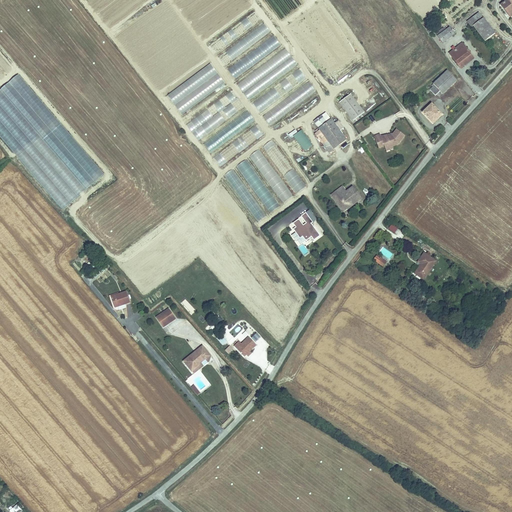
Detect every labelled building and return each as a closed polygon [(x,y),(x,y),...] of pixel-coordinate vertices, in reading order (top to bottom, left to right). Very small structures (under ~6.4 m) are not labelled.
[(511,6),(511,0),(501,0),(498,3),(505,12),(511,6)] [(255,11),(209,44),(215,52),(261,20),(255,11)] [(482,15),(472,22),(484,38),(494,30),(482,15)] [(224,65),(270,31),(264,23),(218,57),(224,65)] [(446,25),(436,32),(440,38),(450,31),(446,25)] [(234,79),(281,45),(274,35),(227,69),(234,79)] [(461,39),(458,41),(466,52),(469,49),(461,39)] [(466,52),(458,41),(447,49),(455,60),(466,52)] [(237,83),(249,100),(298,64),(285,48),(237,83)] [(466,52),(455,60),(457,64),(469,55),(466,52)] [(167,94),(181,114),(225,83),(211,63),(167,94)] [(456,75),(446,66),(431,81),(433,83),(430,87),(434,92),(440,86),(442,89),(456,75)] [(299,68),(252,103),(260,112),(306,78),(299,68)] [(0,135),(62,210),(104,175),(19,73),(0,89),(0,135)] [(268,124),(317,92),(310,82),(262,114),(268,124)] [(213,117),(218,125),(244,107),(233,90),(185,123),(197,141),(213,130),(207,121),(213,117)] [(340,102),(354,121),(366,112),(351,93),(340,102)] [(440,110),(431,101),(423,109),(432,118),(440,110)] [(248,111),(203,143),(210,153),(255,120),(248,111)] [(330,115),(317,124),(333,146),(346,137),(330,115)] [(213,129),(218,125),(213,118),(208,121),(213,129)] [(220,166),(265,133),(258,124),(213,157),(220,166)] [(399,142),(405,134),(397,127),(394,132),(393,132),(392,132),(391,132),(391,133),(391,134),(382,137),(381,135),(380,132),(374,135),(379,146),(384,143),(386,147),(392,144),(399,142)] [(293,136),(305,151),(313,145),(301,129),(293,136)] [(264,146),(295,194),(305,188),(274,139),(264,146)] [(279,207),(248,159),(237,165),(268,214),(279,207)] [(266,216),(233,169),(224,175),(257,222),(266,216)] [(329,195),(333,201),(345,191),(340,185),(329,195)] [(352,186),(345,191),(333,201),(342,212),(361,197),(352,186)] [(298,218),(292,222),(295,226),(293,228),(299,237),(302,235),(305,240),(311,236),(313,239),(320,235),(311,222),(312,221),(305,211),(300,215),(305,222),(306,223),(303,225),(303,224),(298,218)] [(394,225),(388,221),(385,225),(391,229),(394,225)] [(416,273),(425,279),(437,261),(425,253),(419,261),(423,264),(416,273)] [(131,301),(127,290),(112,295),(116,307),(120,305),(119,304),(124,302),(125,304),(131,301)] [(175,318),(169,309),(157,317),(163,326),(175,318)] [(238,324),(230,330),(233,334),(241,328),(238,324)] [(215,330),(211,334),(221,346),(226,342),(215,330)] [(256,346),(250,338),(241,346),(236,350),(243,358),(246,355),(251,351),(256,346)] [(228,354),(233,348),(229,345),(224,351),(228,354)] [(211,355),(205,347),(185,361),(192,371),(202,364),(201,363),(211,355)] [(200,393),(194,385),(191,387),(197,395),(200,393)]
